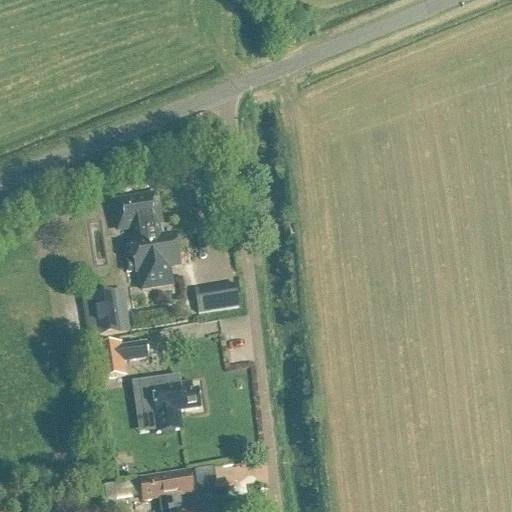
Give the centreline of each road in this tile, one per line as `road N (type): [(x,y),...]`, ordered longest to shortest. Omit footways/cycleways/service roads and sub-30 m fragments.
road 1 (unclassified): [(229,97),(280,511)]
road 2 (unclassified): [(229,97),(468,0)]
road 3 (unclassified): [(0,187),(229,97)]
